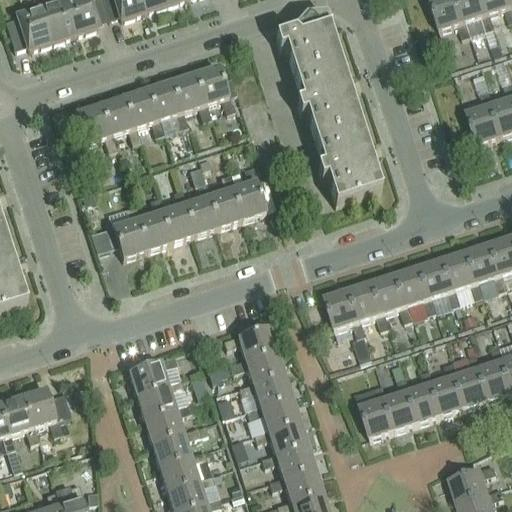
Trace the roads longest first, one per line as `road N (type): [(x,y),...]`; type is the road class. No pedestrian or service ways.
road 1 (residential): [(71,345),(425,230)]
road 2 (residential): [(0,110),(339,0)]
road 3 (residential): [(425,230),(349,0)]
road 4 (residential): [(71,345),(0,126)]
